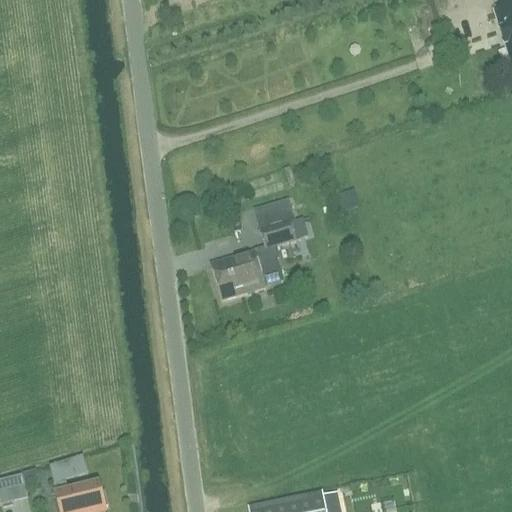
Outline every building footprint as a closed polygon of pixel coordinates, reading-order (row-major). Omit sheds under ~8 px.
[(506,46),(511,64),(511,9),(496,15),(501,31),(505,46),(506,46)] [(255,219),(264,252),(289,245),(293,259),(306,256),(302,239),(295,241),(290,225),(295,224),(291,209),(255,219)] [(211,267),(222,303),(266,290),(255,254),(211,267)] [(26,488),(38,485),(35,473),(23,476),(26,488)] [(8,482),(0,483),(0,506),(0,508),(14,505),(8,482)] [(66,485),(54,488),(57,499),(56,499),(59,511),(104,511),(104,509),(108,508),(104,494),(100,495),(99,488),(68,496),(66,485)] [(326,511),(322,493),(247,508),(248,511),(326,511)]
